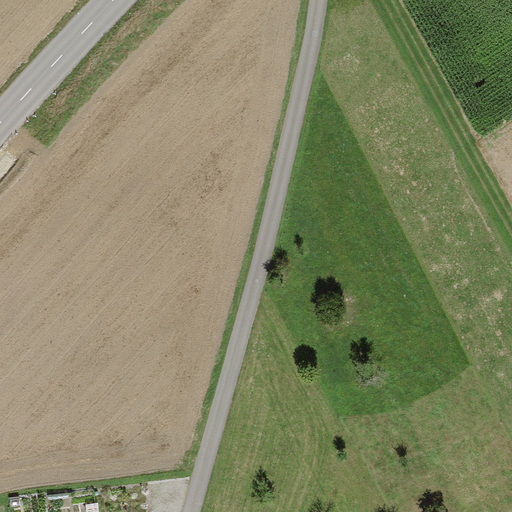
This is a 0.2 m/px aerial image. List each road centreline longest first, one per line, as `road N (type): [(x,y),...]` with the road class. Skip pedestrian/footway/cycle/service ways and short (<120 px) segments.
road 1 (unclassified): [(190,511),(257,277),(318,0)]
road 2 (tertiary): [(109,0),(0,120)]
